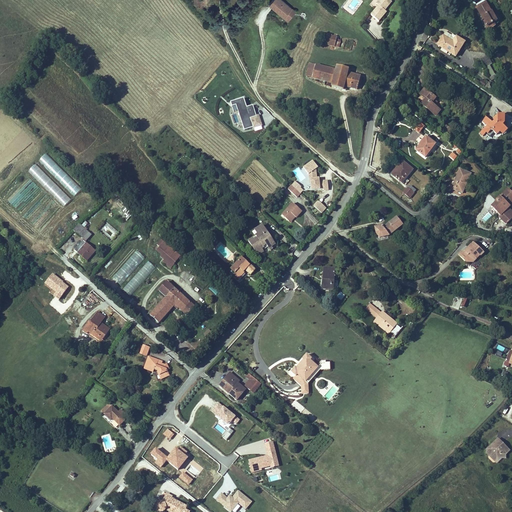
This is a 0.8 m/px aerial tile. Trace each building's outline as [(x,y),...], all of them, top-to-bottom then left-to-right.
[(294,8),(283,0),(274,0),(271,5),(287,17),(294,8)] [(379,18),(387,9),(385,6),(389,0),(377,0),(379,2),(372,11),(379,18)] [(482,18),(481,18),(486,27),(493,24),(494,25),(498,23),(495,19),(493,14),(492,14),(487,4),(477,10),(482,18)] [(446,32),(443,36),(453,42),(456,37),(452,35),(452,36),(446,32)] [(324,44),(335,47),(337,37),(327,34),(324,44)] [(443,36),(438,45),(455,56),(464,42),(456,37),(453,42),(443,36)] [(343,48),(351,50),(354,41),(346,39),(343,48)] [(306,76),(313,78),(316,65),(310,63),(306,76)] [(313,78),(325,81),(329,68),(316,65),(313,78)] [(346,87),(357,90),(360,76),(347,73),(348,69),(337,66),(336,70),(329,68),(325,81),(332,83),(331,87),(345,90),(346,87)] [(490,77),(494,75),(489,66),(484,68),(490,77)] [(435,98),(424,89),(421,93),(427,98),(422,104),(435,115),(439,111),(434,106),(431,104),(434,100),(435,98)] [(256,117),(252,106),(248,107),(245,98),(232,103),(233,107),(237,106),(241,117),(246,116),(247,120),(241,122),(244,131),(253,128),(253,129),(261,126),(258,116),(256,117)] [(241,122),(247,120),(246,116),(241,117),(237,106),(236,106),(241,122)] [(499,132),(504,127),(503,125),(505,124),(504,116),(497,115),(497,118),(491,125),(490,124),(486,128),(483,131),(486,134),(490,138),(494,133),(497,135),(499,132)] [(485,118),(482,124),(486,128),(490,124),(490,123),(485,118)] [(414,130),(419,134),(425,128),(419,123),(414,130)] [(445,125),(441,129),(446,134),(450,129),(445,125)] [(504,127),(499,132),(503,135),(508,130),(504,127)] [(435,145),(426,137),(416,150),(425,157),(435,145)] [(449,157),(454,162),(457,158),(452,153),(449,157)] [(329,190),(328,180),(324,180),(324,181),(324,183),(320,184),(320,182),(320,178),(318,178),(317,168),(319,167),(314,160),(305,166),(309,173),(310,178),(311,178),(312,189),(324,188),(324,190),(329,190)] [(402,183),(413,170),(402,161),(398,167),(400,169),(394,176),(402,183)] [(391,174),(394,176),(400,169),(398,167),(391,174)] [(471,174),(460,169),(451,189),(462,194),(471,174)] [(297,183),(293,187),(298,192),(301,189),(302,188),(297,183)] [(293,187),(291,186),(288,190),(297,198),(300,194),(298,192),(293,187)] [(416,190),(411,186),(408,189),(404,194),(410,198),(414,194),(414,193),(416,190)] [(497,202),(491,207),(499,216),(499,217),(506,225),(511,219),(511,218),(505,211),(508,209),(510,207),(508,205),(511,200),(511,193),(508,189),(496,201),(497,202)] [(327,209),(319,202),(314,207),(322,214),(327,209)] [(302,212),(293,204),(282,216),(289,222),(294,216),(295,217),(296,218),(302,212)] [(456,213),(460,208),(454,204),(450,209),(456,213)] [(403,225),(396,217),(383,228),(382,226),(375,227),(376,234),(379,238),(388,236),(403,225)] [(84,240),(75,250),(80,255),(81,254),(87,260),(91,255),(91,256),(95,251),(85,242),(92,235),(79,224),(73,231),(84,240)] [(257,233),(265,228),(263,225),(255,230),(257,233)] [(139,244),(145,241),(141,235),(136,238),(139,244)] [(468,263),(484,253),(473,242),(463,252),(462,251),(459,255),(466,262),(468,263)] [(171,267),(175,262),(180,257),(164,243),(160,248),(159,249),(164,253),(160,257),(163,259),(163,258),(165,259),(163,261),(164,262),(170,267),(170,268),(171,267)] [(242,258),(230,270),(235,274),(233,275),(238,279),(239,278),(244,273),(243,272),(245,270),(251,275),(255,270),(242,258)] [(335,269),(324,268),(323,280),(324,280),(324,289),(333,290),(335,269)] [(67,285),(52,275),(45,286),(60,296),(67,285)] [(195,307),(167,282),(159,291),(166,297),(150,315),(159,323),(174,306),(175,305),(176,306),(178,308),(187,316),(195,307)] [(86,307),(89,302),(83,299),(80,304),(86,307)] [(370,304),(366,309),(374,316),(378,311),(370,304)] [(93,318),(101,324),(105,319),(97,313),(93,318)] [(375,321),(390,333),(390,332),(395,337),(401,329),(396,325),(397,324),(382,313),(381,314),(377,319),(375,321)] [(67,316),(63,319),(68,326),(73,323),(67,316)] [(104,339),(110,330),(101,324),(93,318),(93,319),(94,320),(92,324),(90,323),(89,322),(83,331),(87,334),(89,332),(98,339),(100,336),(104,339)] [(390,333),(375,321),(374,322),(389,334),(390,333)] [(203,335),(207,339),(212,334),(208,330),(203,335)] [(98,339),(89,332),(87,334),(101,343),(104,339),(100,336),(98,339)] [(190,346),(196,351),(203,343),(196,338),(190,346)] [(498,344),(496,349),(503,352),(505,348),(498,344)] [(149,348),(143,345),(140,354),(146,356),(149,348)] [(306,382),(318,368),(310,361),(312,359),(307,355),(303,360),(304,360),(301,363),(302,365),(300,367),(299,366),(296,369),(295,368),(291,373),(296,377),(297,375),(300,377),(296,381),(301,386),(302,389),(306,389),(306,382)] [(165,365),(161,364),(158,362),(159,360),(149,357),(144,369),(153,372),(154,369),(158,371),(158,373),(161,379),(169,376),(167,370),(169,370),(167,364),(165,365)] [(306,389),(302,389),(302,394),(308,394),(308,384),(320,370),(330,369),(329,363),(322,364),(318,368),(306,382),(306,389)] [(223,381),(219,386),(237,400),(243,393),(235,387),(238,384),(240,381),(231,374),(224,382),(223,381)] [(249,374),(246,377),(250,380),(245,386),(250,391),(258,381),(249,374)] [(258,381),(250,391),(253,394),(261,384),(258,381)] [(245,390),(238,384),(235,387),(243,393),(245,390)] [(118,412),(109,403),(101,412),(104,415),(103,416),(117,429),(126,420),(118,412)] [(239,420),(217,404),(213,408),(211,412),(230,426),(232,423),(235,425),(239,420)] [(118,412),(126,420),(128,417),(120,410),(118,412)] [(105,452),(114,451),(111,434),(101,436),(105,452)] [(501,442),(497,439),(491,445),(493,445),(493,447),(495,448),(501,442)] [(252,471),(270,467),(278,465),(273,441),(265,443),(268,455),(249,459),(252,471)] [(491,445),(487,449),(487,453),(488,455),(492,455),(492,458),(502,458),(505,458),(505,455),(509,451),(501,442),(495,448),(493,447),(493,445),(491,445)] [(181,448),(178,451),(176,449),(166,460),(182,474),(183,475),(180,478),(189,484),(192,481),(188,477),(191,474),(186,469),(190,464),(200,473),(204,469),(193,460),(191,462),(188,459),(190,456),(181,448)] [(161,467),(163,464),(166,460),(167,459),(156,449),(152,454),(160,461),(157,464),(161,467)] [(252,501),(238,490),(232,498),(229,495),(226,498),(221,493),(216,499),(230,511),(235,506),(238,503),(245,509),(252,501)] [(165,509),(170,511),(184,511),(186,510),(187,507),(172,499),(173,497),(167,494),(163,502),(162,502),(161,501),(160,501),(159,502),(158,502),(157,503),(156,504),(155,505),(155,506),(155,507),(155,508),(155,509),(156,510),(157,511),(158,511),(157,511),(162,511),(163,511),(164,511),(165,510),(165,509)]
